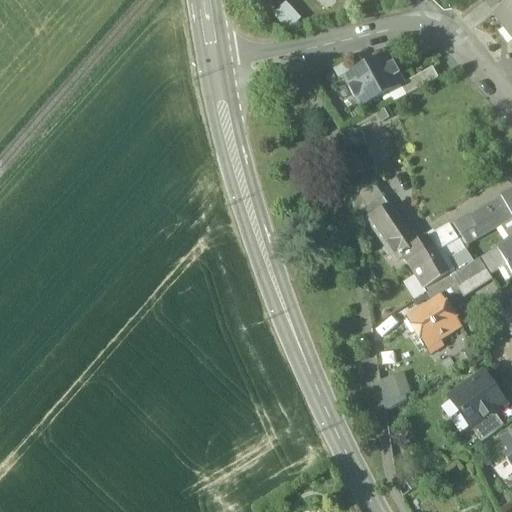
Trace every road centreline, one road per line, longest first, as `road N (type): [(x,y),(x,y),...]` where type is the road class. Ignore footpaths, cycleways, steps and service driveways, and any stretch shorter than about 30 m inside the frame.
road 1 (tertiary): [(373,511),(337,453),(249,233),(217,77)]
road 2 (unknown): [(192,0),(0,208)]
road 3 (residential): [(433,26),(383,29),(217,77)]
